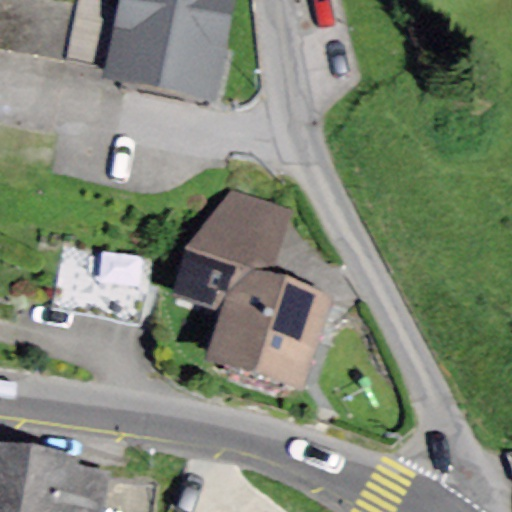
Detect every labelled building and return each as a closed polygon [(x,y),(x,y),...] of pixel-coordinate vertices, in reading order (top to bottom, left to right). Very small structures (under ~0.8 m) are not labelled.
[(0,0),(0,52),(100,73),(113,11),(58,0),(0,0)] [(213,101),(231,0),(127,0),(112,83),(213,101)] [(230,323),(240,285),(266,292),(287,217),(224,199),(170,307),(230,323)] [(141,302),(146,255),(102,250),(96,297),(141,302)] [(304,397),(328,309),(266,292),(240,285),(230,323),(216,373),(304,397)] [(75,466),(0,455),(0,511),(96,511),(101,481),(73,477),(75,466)]
